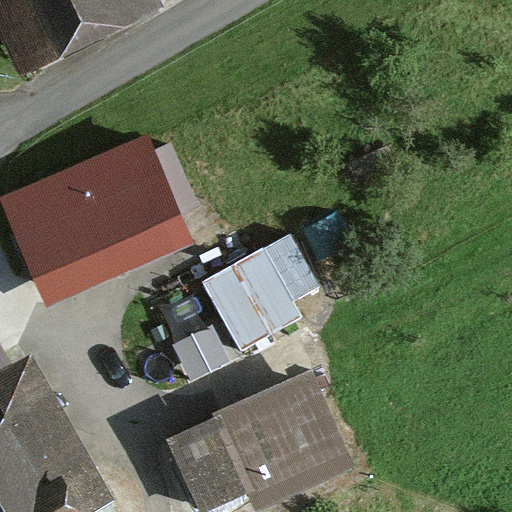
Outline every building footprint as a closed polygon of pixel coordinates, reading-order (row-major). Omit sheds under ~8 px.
[(144,0),(0,0),(0,6),(27,70),(152,18),(144,0)] [(151,139),(2,200),(46,306),(195,245),(151,139)] [(262,262),(197,297),(232,362),(298,326),(262,262)] [(0,511),(81,511),(17,383),(0,391),(0,511)] [(299,385),(156,448),(184,511),(206,511),(331,457),(299,385)]
